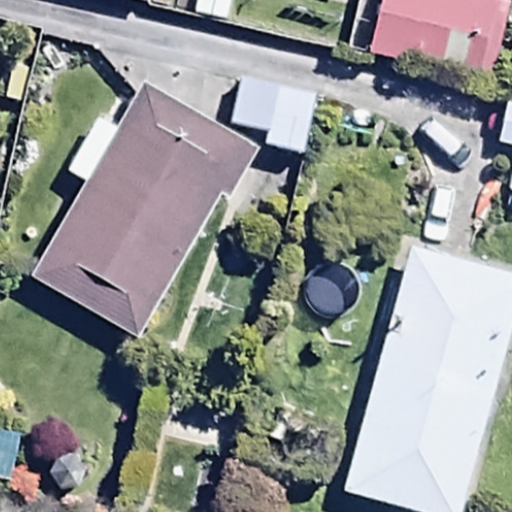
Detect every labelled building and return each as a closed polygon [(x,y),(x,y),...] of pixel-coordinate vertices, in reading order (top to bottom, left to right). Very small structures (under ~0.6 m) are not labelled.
[(492,0),(372,0),(360,55),(484,82),(502,2),(492,0)] [(262,130),(259,146),(300,154),(310,96),(235,82),(227,123),(262,130)] [(61,173),(77,183),(24,276),(134,340),(216,198),(225,203),(255,152),(136,83),(119,112),(113,108),(103,124),(93,118),(61,173)] [(511,101),(499,99),(490,142),(511,146),(511,150),(504,193),(511,194),(511,101)] [(455,511),(511,312),(511,272),(404,242),(334,492),(404,511),(455,511)] [(18,438),(0,432),(0,485),(5,487),(18,438)]
